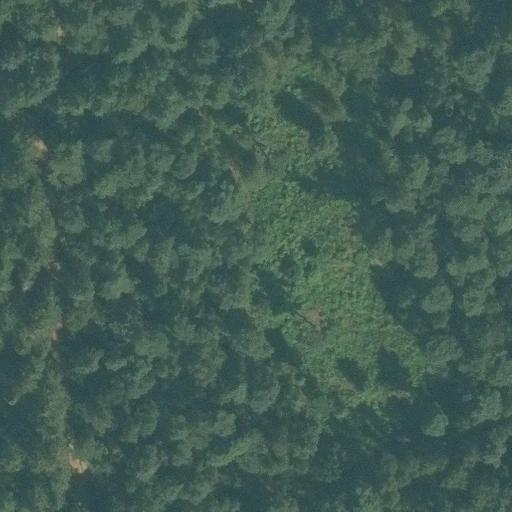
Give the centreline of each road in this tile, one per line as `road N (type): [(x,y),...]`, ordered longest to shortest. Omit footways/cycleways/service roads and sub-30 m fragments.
road 1 (track): [(76,511),(55,388),(33,110)]
road 2 (track): [(0,124),(29,116),(68,47),(263,0)]
